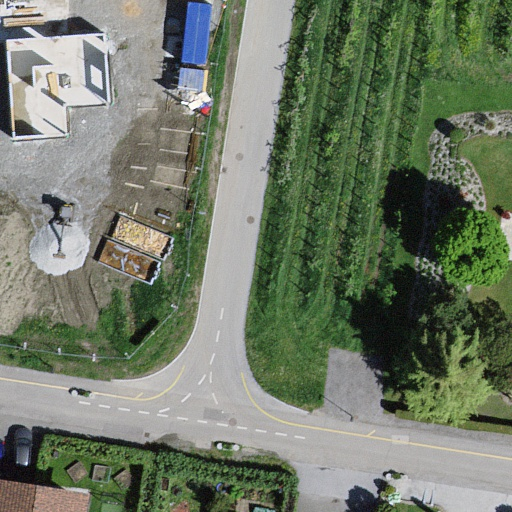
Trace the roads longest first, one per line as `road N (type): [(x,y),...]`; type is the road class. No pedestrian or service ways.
road 1 (residential): [(269,0),(200,424)]
road 2 (residential): [(511,478),(200,424)]
road 3 (residential): [(200,424),(0,393)]
